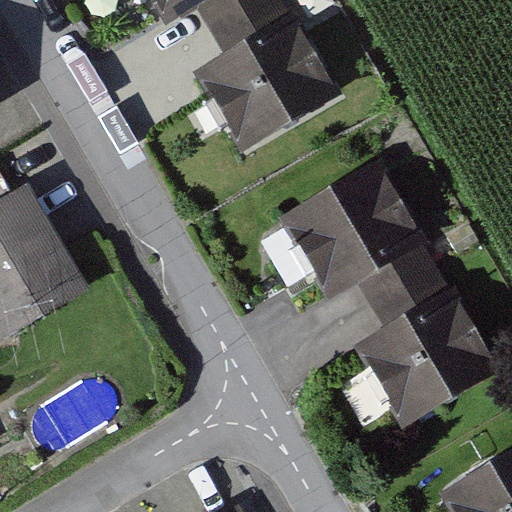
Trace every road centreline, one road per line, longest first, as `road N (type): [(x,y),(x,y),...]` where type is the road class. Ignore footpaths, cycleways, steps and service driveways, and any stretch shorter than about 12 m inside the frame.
road 1 (residential): [(23,0),(257,396)]
road 2 (residential): [(66,511),(257,396)]
road 3 (residential): [(257,396),(325,511)]
